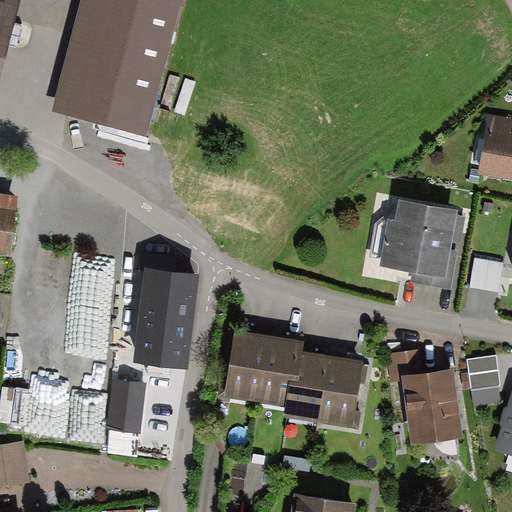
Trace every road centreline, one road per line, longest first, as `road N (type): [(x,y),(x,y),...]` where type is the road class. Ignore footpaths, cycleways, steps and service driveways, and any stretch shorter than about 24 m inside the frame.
road 1 (residential): [(214,262),(353,313),(511,343)]
road 2 (residential): [(214,262),(174,511)]
road 3 (residential): [(0,136),(56,156),(214,262)]
road 4 (unknown): [(61,0),(22,144)]
